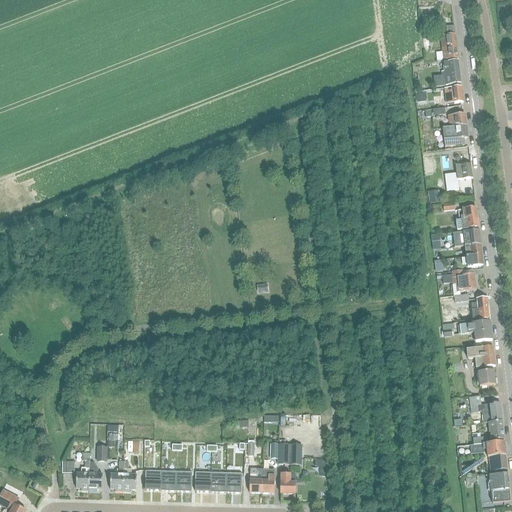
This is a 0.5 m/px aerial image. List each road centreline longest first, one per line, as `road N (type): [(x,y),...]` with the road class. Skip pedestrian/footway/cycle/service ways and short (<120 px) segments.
road 1 (residential): [(52,507),(42,400),(70,354),(104,337),(315,308),(322,313),(345,506),(339,511)]
road 2 (tertiary): [(511,418),(461,0)]
road 3 (residential): [(213,511),(52,507)]
road 4 (residential): [(511,220),(497,90)]
